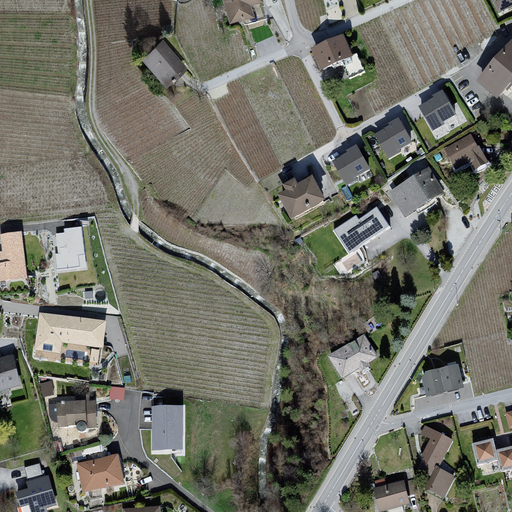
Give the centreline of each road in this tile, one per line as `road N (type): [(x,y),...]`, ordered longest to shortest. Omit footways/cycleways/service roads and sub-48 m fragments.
road 1 (residential): [(511,192),(374,419)]
road 2 (track): [(89,0),(91,103),(134,199),(134,235)]
road 3 (residential): [(374,419),(393,423),(511,394)]
